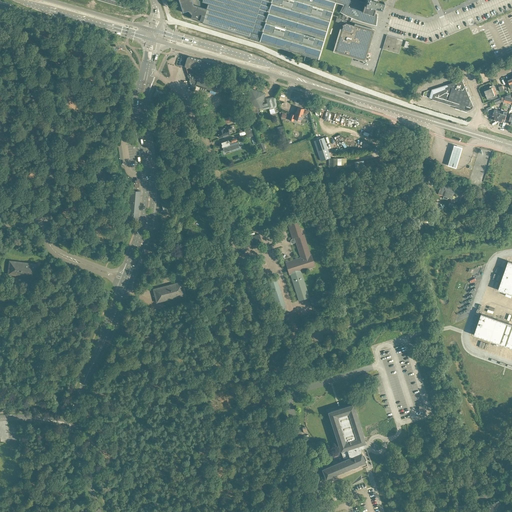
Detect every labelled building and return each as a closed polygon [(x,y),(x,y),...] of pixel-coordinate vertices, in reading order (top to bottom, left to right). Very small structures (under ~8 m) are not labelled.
[(200,20),(202,21),(206,9),(193,5),(191,0),(178,0),(183,12),(188,11),(192,15),(191,18),(200,21),(200,20)] [(202,0),(202,2),(208,4),(206,9),(202,21),(202,23),(250,37),(250,39),(318,59),(335,1),(345,4),(341,11),(343,12),(341,19),(337,17),(336,21),(342,23),(343,24),(342,25),(343,26),(342,29),(335,50),(353,56),(363,59),(372,31),(362,28),(363,26),(363,25),(355,23),(355,24),(355,25),(354,25),(346,23),(345,23),(346,20),(344,20),(346,13),(350,15),(354,17),(357,18),(361,20),(366,21),(365,21),(367,22),(369,22),(371,23),(373,23),(375,24),(376,14),(373,14),(375,7),(382,9),(384,2),(377,1),(377,0),(202,0)] [(196,86),(218,93),(222,80),(199,73),(197,73),(201,60),(189,56),(187,57),(186,59),(184,66),(186,67),(190,81),(189,83),(191,84),(194,92),(196,86)] [(473,106),(462,80),(448,84),(449,87),(434,94),(432,99),(467,110),(468,110),(469,110),(470,110),(471,109),(472,109),(472,108),(473,107),(473,106)] [(484,90),(486,95),(494,92),(492,88),(493,87),(493,85),(487,88),(484,90)] [(249,94),(246,103),(251,104),(251,105),(251,113),(258,112),(257,109),(257,106),(260,107),(259,109),(263,110),(269,108),(269,109),(270,114),(279,111),(278,107),(275,97),(271,98),(266,99),(267,103),(261,105),(263,98),(265,94),(251,89),(249,94)] [(295,115),(291,114),(289,120),(293,121),(294,119),(300,121),(304,109),(298,107),(296,112),(296,111),(295,115)] [(500,113),(498,121),(503,122),(504,119),(505,119),(508,111),(504,110),(503,114),(500,113)] [(239,119),(241,125),(250,122),(248,116),(239,119)] [(218,133),(219,138),(224,136),(230,134),(230,133),(232,133),(231,129),(232,129),(230,126),(222,128),(217,130),(218,133)] [(352,135),(349,144),(364,148),(367,139),(352,135)] [(324,137),(314,141),(321,161),(331,158),(324,137)] [(222,147),(223,147),(225,152),(231,150),(231,148),(235,147),(235,148),(239,147),(239,148),(238,143),(237,142),(238,142),(236,138),(228,141),(228,140),(225,141),(220,142),(222,147)] [(460,148),(452,146),(446,166),(454,169),(460,148)] [(329,168),(332,168),(337,168),(337,165),(341,165),(341,158),(329,158),(329,168)] [(392,163),(384,164),(383,158),(364,161),(365,171),(393,166),(392,163)] [(484,163),(473,160),(469,172),(480,176),(484,163)] [(438,189),(438,191),(439,192),(438,194),(458,201),(462,190),(442,182),(440,189),(438,189)] [(412,191),(413,189),(409,187),(409,185),(406,184),(406,186),(404,186),(403,189),(398,187),(396,194),(413,199),(415,192),(412,191)] [(129,220),(138,220),(140,194),(141,194),(141,191),(138,191),(131,191),(130,204),(129,220)] [(422,204),(430,207),(434,208),(436,202),(424,198),(422,204)] [(418,214),(417,209),(405,212),(406,215),(407,214),(408,217),(418,214)] [(416,224),(417,229),(422,228),(419,219),(412,221),(413,225),(415,224),(415,225),(416,224)] [(301,257),(285,262),(287,267),(288,270),(289,274),(290,274),(299,301),(300,301),(305,299),(309,297),(308,293),(307,289),(301,271),(309,268),(311,268),(313,267),(315,266),(311,254),(310,254),(304,236),(304,234),(302,235),(300,229),(299,225),(298,222),(288,225),(292,237),(292,238),(293,239),(292,239),(291,239),(291,240),(290,241),(291,242),(291,243),(292,243),(293,243),(294,243),(295,242),(295,241),(295,240),(296,242),(296,243),(296,244),(301,257)] [(259,234),(244,239),(241,240),(244,248),(262,242),(259,234)] [(8,274),(37,278),(39,265),(9,261),(8,274)] [(511,262),(508,261),(498,290),(511,294),(511,324),(481,314),(474,335),(511,348),(511,262)] [(277,278),(269,281),(279,312),(287,310),(277,278)] [(153,289),(157,302),(185,295),(182,282),(153,289)] [(309,298),(312,307),(318,305),(315,296),(309,298)] [(288,314),(278,317),(275,318),(276,323),(290,318),(288,314)] [(353,467),(358,465),(365,462),(361,453),(360,448),(365,446),(365,444),(365,443),(353,404),(328,412),(341,451),(344,460),(322,469),(326,479),(352,468),(353,467)]
